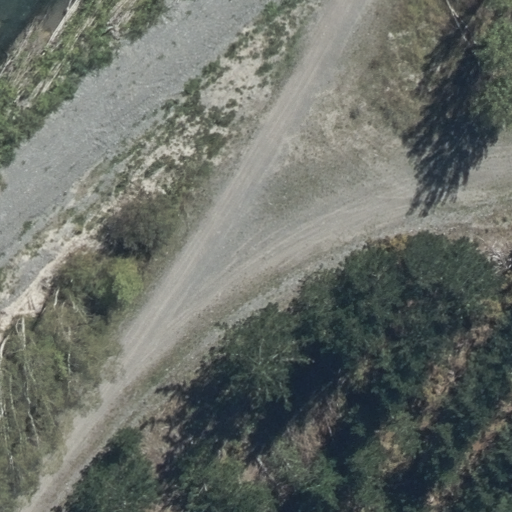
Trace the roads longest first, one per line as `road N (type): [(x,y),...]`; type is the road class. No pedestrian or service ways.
road 1 (track): [(13,511),(177,274),(511,159)]
road 2 (track): [(337,0),(177,274)]
